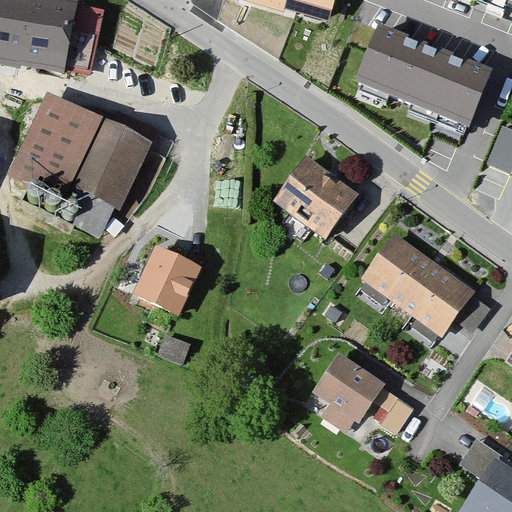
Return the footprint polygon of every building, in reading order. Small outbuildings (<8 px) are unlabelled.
[(79,5),(51,0),(0,0),(0,69),(66,81),(79,5)] [(216,0),(322,30),(329,0),(216,0)] [(484,77),(379,36),(360,85),(465,126),(484,77)] [(146,150),(44,102),(7,180),(109,229),(146,150)] [(511,125),(504,122),(488,160),(511,169),(511,125)] [(352,204),(300,164),(269,206),(320,245),(352,204)] [(471,298),(390,241),(357,286),(439,344),(471,298)] [(196,276),(147,255),(125,306),(174,327),(196,276)] [(511,355),(503,368),(511,374),(511,396),(508,403),(511,405),(511,355)] [(411,415),(333,362),(302,408),(350,441),(365,419),(394,439),(411,415)] [(511,511),(511,477),(493,465),(464,511),(511,511)]
